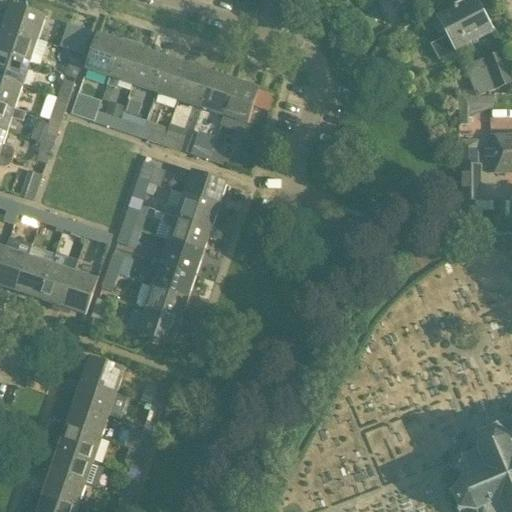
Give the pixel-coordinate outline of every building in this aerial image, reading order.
[(404,0),(408,6),(419,0),(354,0),(360,8),(373,0),(404,0)] [(478,39),(491,32),(474,0),(472,0),(470,2),(437,17),(448,38),(431,47),(439,61),(479,41),(478,39)] [(11,6),(3,30),(39,42),(47,18),(11,6)] [(0,39),(0,53),(31,64),(39,42),(3,30),(0,39)] [(78,35),(72,53),(83,57),(90,39),(89,39),(78,35)] [(87,71),(110,79),(111,79),(123,44),(99,36),(87,71)] [(116,90),(119,82),(133,86),(145,51),(135,48),(136,45),(125,41),(124,44),(123,44),(111,79),(110,79),(107,87),(116,90)] [(145,51),(133,86),(156,94),(168,59),(145,51)] [(31,64),(0,53),(0,79),(23,87),(31,64)] [(76,77),(83,57),(72,53),(67,69),(69,74),(76,77)] [(511,77),(503,54),(465,68),(476,94),(476,95),(478,98),(511,84),(511,77)] [(168,59),(156,94),(179,102),(191,67),(168,59)] [(191,67),(179,102),(202,110),(214,74),(191,67)] [(202,110),(224,117),(225,117),(237,82),(214,74),(202,110)] [(23,87),(0,79),(0,104),(16,110),(23,87)] [(64,82),(58,99),(68,103),(74,86),(64,82)] [(249,125),(247,125),(253,108),(269,113),(275,97),(259,91),(259,90),(237,82),(225,117),(224,117),(220,128),(245,137),(249,125)] [(50,122),(60,125),(68,103),(58,99),(50,122)] [(460,99),(459,124),(468,124),(469,109),(490,109),(491,99),(460,99)] [(16,110),(0,104),(0,130),(8,133),(13,119),(24,123),(27,114),(16,110)] [(106,116),(120,120),(124,108),(110,104),(106,116)] [(73,116),(93,123),(97,113),(76,106),(73,116)] [(116,131),(120,120),(106,116),(97,113),(93,123),(116,131)] [(139,138),(142,128),(120,120),(116,131),(139,138)] [(43,145),(53,148),(60,125),(50,122),(43,145)] [(162,146),(165,136),(142,128),(139,138),(162,146)] [(8,133),(0,130),(0,155),(13,160),(15,153),(13,149),(3,146),(8,133)] [(162,146),(181,152),(185,142),(165,136),(162,146)] [(511,136),(490,137),(490,175),(511,174),(511,136)] [(482,166),(479,166),(477,142),(460,143),(461,168),(464,168),(464,202),(482,202),(482,166)] [(43,145),(36,164),(46,167),(53,148),(43,145)] [(195,145),(191,156),(207,161),(211,151),(195,145)] [(207,161),(227,168),(230,157),(211,151),(207,161)] [(11,166),(13,160),(0,155),(0,165),(6,168),(11,166)] [(139,181),(149,185),(156,161),(147,158),(139,181)] [(43,177),(29,173),(20,199),(34,204),(43,177)] [(192,173),(184,197),(219,209),(227,185),(192,173)] [(132,204),(141,207),(149,185),(139,181),(132,204)] [(164,215),(211,231),(219,209),(184,197),(179,211),(167,207),(164,215)] [(15,227),(22,207),(0,199),(0,211),(7,213),(3,224),(15,227)] [(124,227),(133,230),(141,207),(132,204),(124,227)] [(41,213),(26,208),(23,219),(38,224),(41,213)] [(41,213),(38,224),(58,230),(56,234),(59,235),(64,221),(41,213)] [(168,243),(204,255),(211,231),(164,215),(163,221),(164,225),(173,228),(168,243)] [(62,236),(64,232),(83,239),(87,229),(64,221),(59,235),(62,236)] [(124,227),(118,244),(135,250),(142,233),(133,230),(124,227)] [(112,237),(87,229),(83,239),(109,247),(112,237)] [(161,266),(196,277),(204,255),(168,243),(161,266)] [(0,288),(16,294),(28,258),(5,250),(0,265),(0,288)] [(118,276),(124,259),(114,256),(109,273),(118,276)] [(28,258),(16,294),(39,302),(52,266),(28,258)] [(52,266),(39,302),(62,309),(74,273),(52,266)] [(153,288),(188,300),(196,277),(161,266),(153,288)] [(98,281),(74,273),(62,309),(86,317),(98,281)] [(109,273),(103,291),(112,294),(118,276),(109,273)] [(188,300),(153,288),(146,311),(181,323),(188,300)] [(102,322),(109,304),(99,301),(93,319),(102,322)] [(173,346),(181,323),(146,311),(138,334),(173,346)] [(90,360),(82,384),(116,395),(124,372),(90,360)] [(74,407),(109,418),(116,395),(82,384),(74,407)] [(162,410),(168,393),(158,389),(152,406),(162,410)] [(152,406),(146,424),(156,427),(162,410),(152,406)] [(109,418),(74,407),(66,429),(101,441),(109,418)] [(511,511),(511,419),(498,425),(499,426),(497,427),(496,430),(483,435),(479,434),(477,436),(478,438),(474,438),(472,454),(476,454),(465,459),(462,457),(461,457),(463,461),(459,470),(456,469),(456,472),(461,472),(464,480),(454,493),(450,492),(449,496),(454,496),(460,510),(457,511),(511,511)] [(58,452),(93,464),(101,441),(66,429),(63,439),(60,438),(56,449),(59,450),(58,452)] [(147,456),(153,438),(143,434),(136,452),(147,456)] [(93,464),(58,452),(50,475),(85,487),(93,464)] [(136,452),(130,470),(140,474),(147,456),(136,452)] [(85,487),(50,475),(43,498),(78,509),(85,487)] [(131,501),(137,484),(127,480),(121,497),(131,501)] [(115,511),(127,511),(131,501),(121,497),(115,511)] [(76,511),(78,509),(43,498),(37,511),(76,511)]
